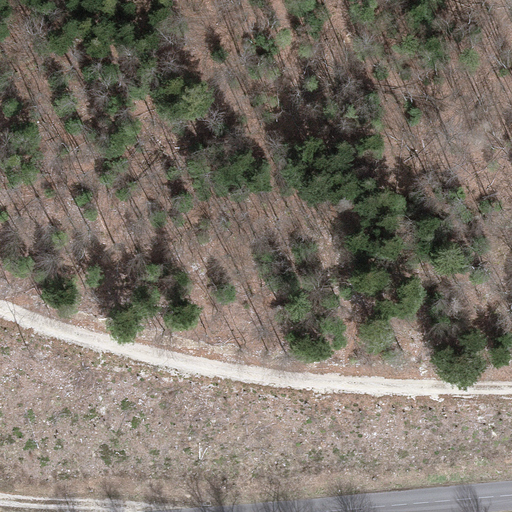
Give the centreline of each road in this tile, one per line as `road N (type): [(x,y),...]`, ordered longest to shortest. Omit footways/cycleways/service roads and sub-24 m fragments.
road 1 (track): [(0,316),(153,372),(265,393),(511,395)]
road 2 (track): [(0,498),(153,511)]
